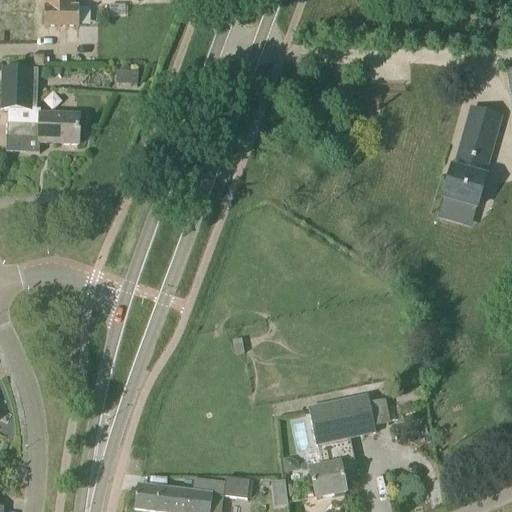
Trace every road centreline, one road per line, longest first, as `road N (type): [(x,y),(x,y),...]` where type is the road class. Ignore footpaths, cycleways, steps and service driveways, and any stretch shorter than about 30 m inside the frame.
road 1 (primary): [(91,511),(279,0)]
road 2 (primary): [(236,0),(115,327)]
road 3 (residential): [(33,511),(40,440),(0,312)]
road 4 (primary): [(115,327),(85,511)]
road 5 (residential): [(0,287),(57,275),(92,283),(115,327)]
